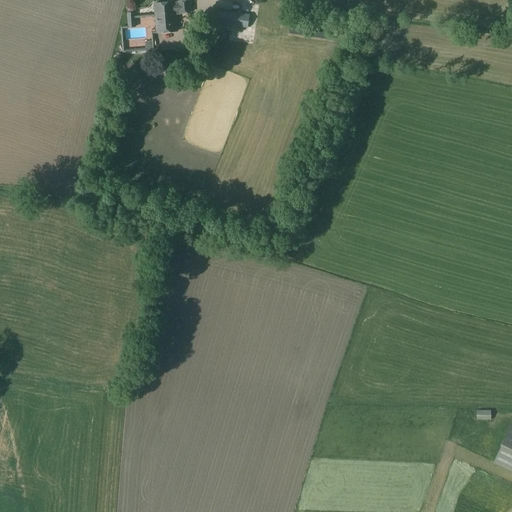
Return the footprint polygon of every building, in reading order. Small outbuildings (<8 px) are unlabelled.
[(231,11),(232,4),(233,2),(219,0),(218,0),(217,9),(231,11)] [(180,14),(190,13),(189,1),(179,2),(175,3),(175,2),(154,4),(157,33),(178,31),(176,13),(180,13),(180,14)] [(250,15),(249,15),(231,13),(217,11),(215,23),(248,28),(250,15)] [(127,29),(136,27),(135,12),(126,13),(127,29)] [(511,471),(511,425),(494,463),(511,471)]
